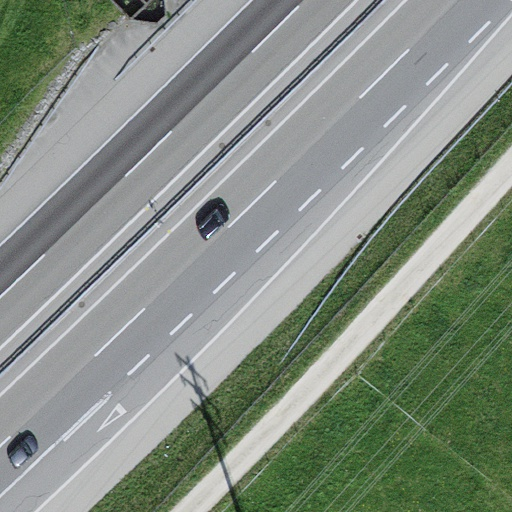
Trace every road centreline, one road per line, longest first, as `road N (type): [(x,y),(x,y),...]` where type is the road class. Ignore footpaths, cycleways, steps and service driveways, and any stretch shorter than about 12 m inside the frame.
road 1 (motorway): [(0,445),(457,0)]
road 2 (track): [(188,511),(511,166)]
road 3 (motorway): [(304,0),(0,296)]
